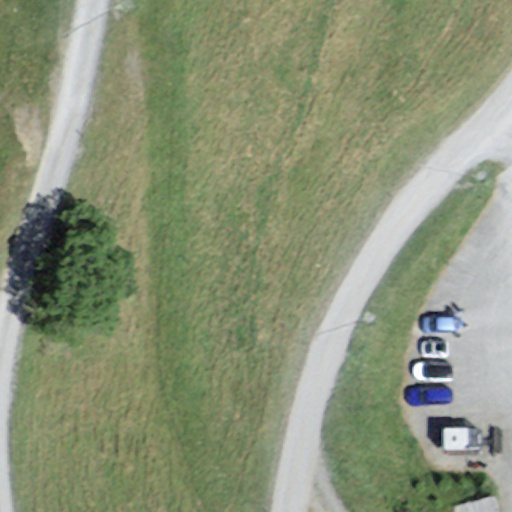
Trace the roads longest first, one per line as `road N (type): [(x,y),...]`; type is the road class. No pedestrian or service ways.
road 1 (track): [(289,511),(311,405),(345,309),(424,190),(511,97)]
road 2 (track): [(96,0),(0,356)]
